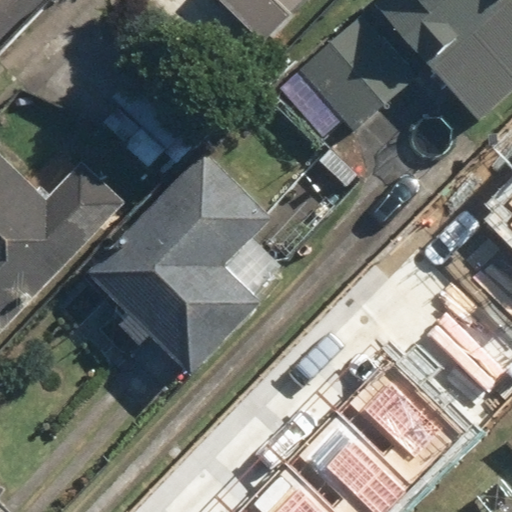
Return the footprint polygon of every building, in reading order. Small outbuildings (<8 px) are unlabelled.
[(317,0),(202,0),(261,57),(317,0)] [(511,0),(377,0),(361,17),(466,119),(511,71),(511,0)] [(156,69),(95,128),(142,176),(203,117),(156,69)] [(147,223),(76,296),(148,365),(180,395),(251,322),(219,291),(266,242),(194,173),(147,223)] [(78,189),(45,223),(0,179),(0,319),(53,265),(55,267),(105,215),(78,189)] [(511,203),(486,230),(511,254),(511,203)] [(402,511),(480,434),(382,338),(209,511),(402,511)]
